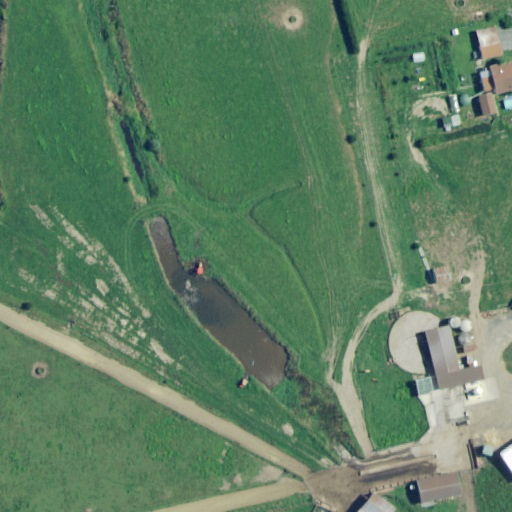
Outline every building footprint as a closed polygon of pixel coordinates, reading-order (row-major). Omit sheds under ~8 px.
[(502,56),(495,26),(476,31),(483,60),(502,56)] [(490,75),(480,77),(484,93),(477,95),(481,113),(498,109),(495,96),(511,91),(511,61),(488,67),(490,75)] [(460,125),(458,115),(440,120),(442,130),(460,125)] [(449,282),(446,267),(432,270),(434,284),(449,282)] [(472,322),(459,322),(460,344),(472,344),(472,322)] [(476,366),(458,371),(447,326),(424,331),(439,392),(458,387),(480,381),(476,366)] [(431,395),(429,380),(416,382),(418,397),(431,395)] [(511,448),(500,457),(511,473),(511,448)] [(460,496),(455,474),(415,483),(419,504),(460,496)] [(393,511),(395,510),(372,493),(358,511),(393,511)]
